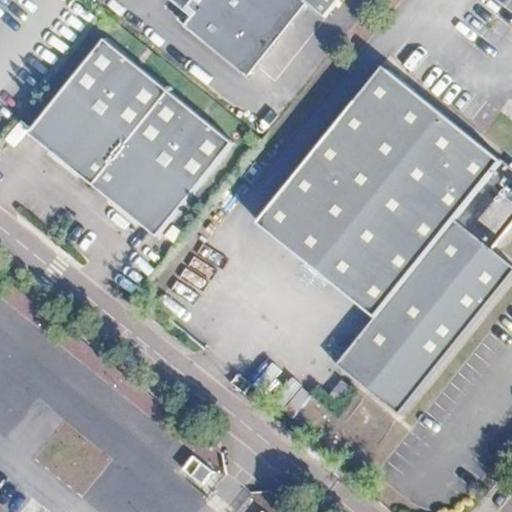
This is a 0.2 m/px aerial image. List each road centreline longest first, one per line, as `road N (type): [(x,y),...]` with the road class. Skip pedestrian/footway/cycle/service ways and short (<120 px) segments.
road 1 (unclassified): [(0,228),(354,511)]
road 2 (unknown): [(179,372),(267,277)]
